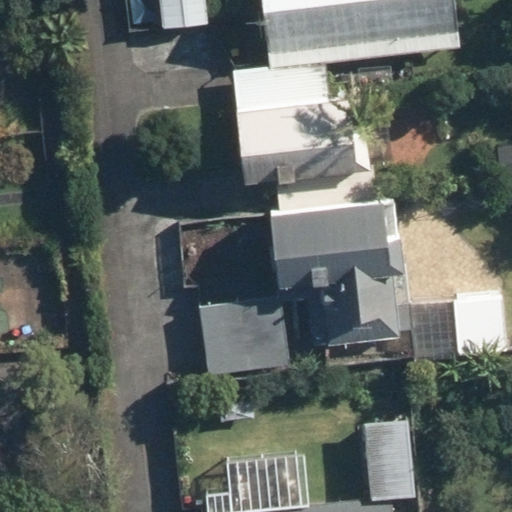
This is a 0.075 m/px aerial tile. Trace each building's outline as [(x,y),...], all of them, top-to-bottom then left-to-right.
[(201,25),(201,0),(147,0),(147,24),(201,25)] [(221,156),(244,155),(246,187),(283,185),(281,153),(320,151),(316,65),(450,58),(446,0),(248,0),(252,59),(216,60),(221,156)] [(252,287),(312,283),(315,333),(359,330),(356,280),(395,277),(390,203),(247,212),(252,287)] [(196,304),(197,378),(282,376),(280,302),(196,304)] [(380,511),(379,498),(214,511),(380,511)]
